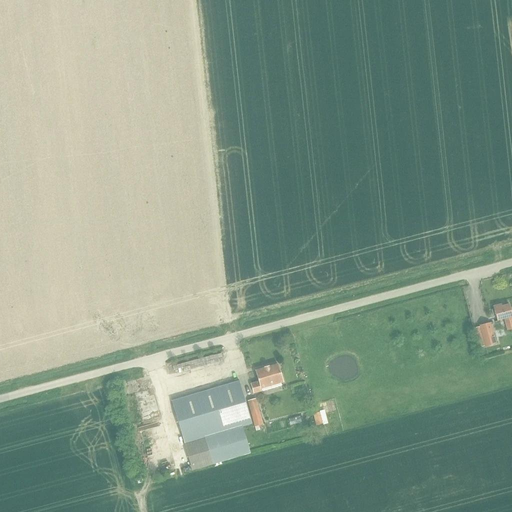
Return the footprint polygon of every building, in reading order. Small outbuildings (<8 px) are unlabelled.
[(497,321),(504,319),(507,330),(511,328),(511,316),(509,304),(502,306),(501,304),(493,307),(497,321)] [(490,323),(479,325),(485,347),(495,344),(490,323)] [(256,370),(259,381),(251,384),(254,394),(262,391),(261,388),(282,382),(277,364),(256,370)] [(251,423),(239,381),(172,401),(184,443),(192,470),(250,453),(242,426),(251,423)] [(160,417),(152,388),(135,393),(143,422),(160,417)] [(247,401),(254,427),(262,424),(255,398),(247,401)] [(320,413),(313,414),(316,426),(323,424),(320,413)]
